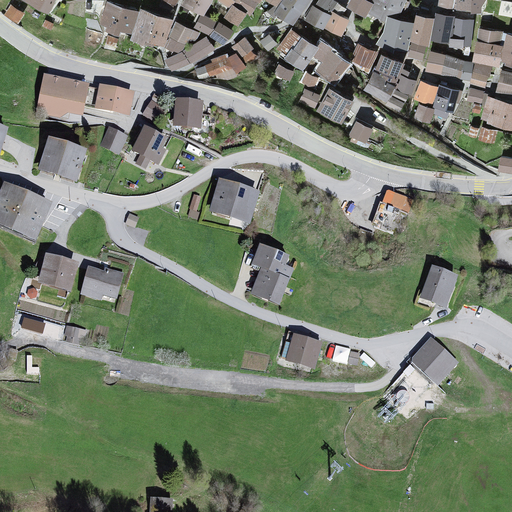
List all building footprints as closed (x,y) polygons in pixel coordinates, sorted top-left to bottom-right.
[(51,0),(20,0),(46,12),(51,0)] [(137,9),(105,0),(98,26),(129,35),(137,9)] [(177,6),(163,0),(158,0),(156,7),(173,14),(177,6)] [(208,0),(182,0),(180,5),(199,14),(202,15),(208,0)] [(251,16),(259,4),(252,0),(235,0),(233,4),(247,13),(251,16)] [(306,0),(278,0),(272,12),(294,24),(306,0)] [(337,3),(332,0),(317,0),(315,4),(331,14),(337,3)] [(375,3),(369,0),(347,0),(345,6),(368,17),(375,3)] [(403,0),(375,0),(375,3),(370,14),(385,20),(389,14),(401,13),(403,0)] [(452,0),(438,0),(438,9),(452,9),(452,0)] [(482,0),(453,0),(454,12),(483,12),(482,0)] [(345,9),(337,3),(333,10),(342,14),(345,9)] [(23,12),(10,4),(4,15),(17,23),(23,12)] [(238,27),(247,13),(233,4),(230,8),(224,18),(238,27)] [(331,14),(314,6),(307,22),(325,30),(331,14)] [(171,17),(139,8),(130,40),(162,49),(171,17)] [(351,19),(334,12),(327,30),(344,37),(351,19)] [(453,14),(436,12),(435,18),(433,40),(449,42),(453,14)] [(433,16),(414,13),(411,41),(429,45),(433,16)] [(215,20),(199,14),(193,29),(208,35),(215,20)] [(411,21),(389,16),(383,34),(380,32),(374,43),(393,51),(394,48),(406,51),(411,21)] [(474,20),(456,19),(455,36),(473,37),(474,20)] [(55,23),(45,20),(43,28),(53,31),(55,23)] [(193,29),(175,22),(165,48),(182,55),(182,49),(188,38),(193,29)] [(232,31),(217,23),(210,36),(225,44),(232,31)] [(502,31),(479,27),(477,38),(501,42),(502,31)] [(201,32),(193,29),(188,38),(195,41),(201,32)] [(300,37),(290,30),(276,49),(286,54),(300,37)] [(108,32),(106,46),(117,48),(119,34),(108,32)] [(511,33),(505,32),(501,47),(499,62),(511,64),(511,33)] [(269,33),(260,41),(270,52),(279,44),(269,33)] [(319,44),(304,34),(293,50),(308,60),(311,56),(319,44)] [(195,41),(182,49),(191,63),(213,49),(204,35),(195,41)] [(464,38),(451,37),(450,48),(463,49),(464,38)] [(234,47),(243,57),(251,51),(253,48),(244,38),(234,47)] [(332,49),(321,41),(319,44),(311,56),(322,63),(332,49)] [(426,46),(411,42),(408,55),(423,59),(426,46)] [(501,47),(476,42),(472,62),(477,63),(497,66),(501,47)] [(376,50),(359,43),(352,61),(369,67),(376,50)] [(303,71),(310,61),(308,60),(293,50),(291,48),(284,59),(303,71)] [(171,74),(191,63),(182,49),(164,59),(171,74)] [(351,65),(332,49),(322,63),(315,73),(335,86),(351,65)] [(250,65),(259,57),(251,51),(243,57),(250,65)] [(401,60),(377,51),(372,66),(396,74),(401,60)] [(447,55),(430,51),(425,70),(442,74),(447,55)] [(205,64),(195,68),(198,80),(215,75),(227,81),(236,79),(238,73),(247,66),(236,52),(229,55),(227,55),(208,62),(205,64)] [(459,78),(464,60),(447,55),(442,74),(459,78)] [(475,63),(464,60),(459,78),(470,81),(475,63)] [(295,71),(277,63),(272,76),(289,83),(295,71)] [(490,66),(477,63),(472,82),(485,85),(490,66)] [(511,71),(502,69),(498,89),(511,92),(511,71)] [(393,84),(369,73),(361,90),(385,101),(393,84)] [(319,79),(307,74),(302,84),(314,89),(319,79)] [(419,81),(402,75),(397,89),(413,95),(419,81)] [(86,85),(44,76),(37,108),(80,117),(82,105),(86,85)] [(437,85),(421,81),(416,100),(431,105),(437,85)] [(459,88),(438,83),(432,107),(453,112),(459,88)] [(93,108),(97,88),(86,85),(82,105),(93,108)] [(351,98),(326,87),(315,112),(340,123),(351,98)] [(134,96),(97,88),(93,108),(129,116),(134,96)] [(486,91),(471,88),(468,102),(483,105),(486,91)] [(321,94),(304,89),(299,104),(316,109),(321,94)] [(408,96),(395,90),(392,97),(405,103),(408,96)] [(503,126),(510,101),(487,95),(480,119),(503,126)] [(392,97),(390,96),(385,106),(400,113),(405,103),(392,97)] [(511,101),(510,101),(503,126),(511,128),(511,101)] [(166,115),(151,104),(142,117),(157,128),(166,115)] [(199,105),(172,104),(171,130),(198,131),(199,105)] [(433,108),(420,104),(415,117),(428,121),(433,108)] [(479,114),(481,107),(472,105),(470,112),(479,114)] [(371,127),(353,121),(348,137),(365,143),(371,127)] [(15,132),(0,126),(0,157),(5,159),(15,132)] [(478,128),(470,126),(467,136),(475,138),(478,128)] [(498,129),(481,127),(479,143),(496,145),(498,129)] [(103,148),(122,157),(131,139),(113,129),(103,148)] [(168,144),(139,131),(129,154),(158,167),(168,144)] [(96,154),(57,141),(46,175),(84,188),(96,154)] [(511,158),(499,156),(496,172),(511,173),(511,158)] [(256,195),(215,184),(207,216),(248,226),(256,195)] [(51,210),(4,188),(0,197),(0,230),(34,246),(51,210)] [(411,200),(387,192),(382,205),(379,204),(372,226),(399,235),(411,200)] [(203,200),(195,198),(191,212),(199,214),(203,200)] [(140,220),(129,217),(125,227),(136,231),(140,220)] [(289,261),(261,250),(253,269),(260,272),(250,298),(280,310),(295,272),(286,268),(289,261)] [(79,268),(46,259),(39,285),(71,294),(79,268)] [(126,279),(90,269),(83,296),(119,305),(126,279)] [(458,279),(432,269),(420,301),(446,311),(458,279)] [(42,335),(46,325),(24,319),(21,329),(42,335)] [(84,344),(88,329),(68,325),(65,340),(84,344)] [(321,345),(291,339),(286,364),(315,371),(321,345)] [(438,388),(459,366),(431,340),(410,362),(438,388)] [(173,511),(174,496),(151,496),(150,511),(173,511)]
